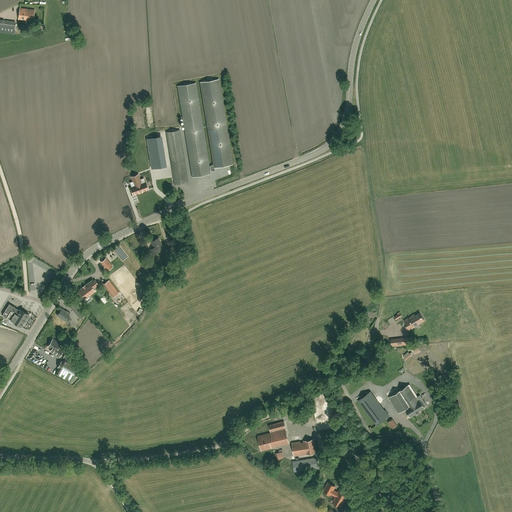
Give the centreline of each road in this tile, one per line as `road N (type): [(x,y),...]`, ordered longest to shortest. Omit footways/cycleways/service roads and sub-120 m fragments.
road 1 (tertiary): [(50,304),(100,244),(335,140),(347,121),(352,56),(373,0)]
road 2 (track): [(121,461),(230,440),(298,398)]
road 3 (unclassified): [(130,511),(97,464),(0,456)]
